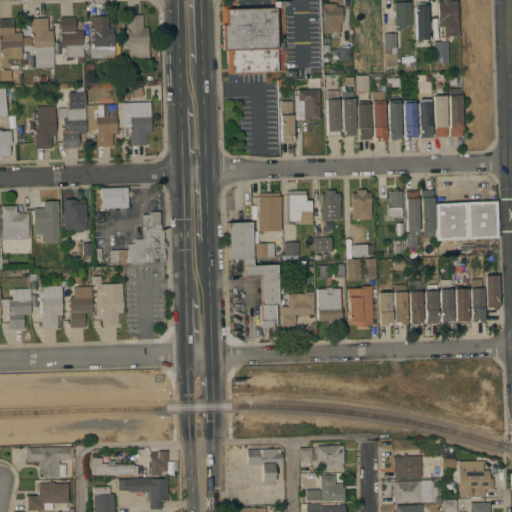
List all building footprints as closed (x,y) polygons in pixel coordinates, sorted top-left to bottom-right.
[(226,74),(226,50),(222,51),(220,5),(229,5),(229,8),(273,7),(273,1),(282,1),(282,6),(275,6),(278,72),(226,74)] [(411,25),(402,26),(402,28),(397,28),(397,26),(394,26),(393,2),(410,1),(411,25)] [(455,22),(437,22),(436,1),(454,1),(455,22)] [(341,23),(339,23),(339,33),(337,33),(337,37),(331,37),(331,33),(321,32),(322,3),(334,3),(334,4),(336,4),(336,6),(341,6),(341,23)] [(427,47),(415,47),(414,5),(417,3),(423,3),(426,5),(427,47)] [(90,58),(90,43),(91,43),(91,16),(112,15),(113,57),(90,58)] [(128,58),(128,49),(121,49),(121,36),(126,36),(125,15),(141,15),(142,27),(146,27),(148,57),(128,58)] [(74,16),(74,30),(82,30),(82,35),(87,35),(87,48),(83,48),(83,56),(64,57),(64,47),(60,47),(59,17),(74,16)] [(47,30),(52,30),(53,67),(34,67),(34,55),(29,55),(29,45),(31,45),(30,18),(46,17),(47,30)] [(21,58),(3,59),(3,49),(0,49),(0,18),(13,18),(13,32),(21,32),(21,58)] [(396,66),(384,66),(383,33),(395,33),(396,66)] [(433,41),(446,41),(446,62),(433,62),(433,41)] [(349,60),(338,60),(338,47),(349,47),(349,60)] [(0,79),(0,69),(10,69),(10,79),(0,79)] [(366,75),(354,75),(355,91),(366,91),(366,75)] [(385,140),(378,140),(378,141),(372,141),(371,92),(377,91),(376,88),(380,88),(380,91),(383,91),(385,140)] [(434,136),(432,89),(444,88),(446,136),(434,136)] [(449,136),(448,88),(460,88),(461,136),(449,136)] [(319,118),(311,119),(311,120),(302,120),(302,119),(294,119),(293,95),(296,94),(296,90),(318,89),(319,118)] [(85,133),(77,133),(78,147),(63,148),(62,117),(56,118),(55,108),(68,108),(67,92),(83,91),(85,133)] [(386,103),(387,103),(387,101),(388,101),(388,96),(396,96),(396,100),(398,100),(398,103),(399,103),(400,137),(394,137),(393,140),(389,140),(387,137),(386,103)] [(354,135),(341,136),(340,99),(352,98),(354,135)] [(326,136),(325,99),(338,99),(338,136),(326,136)] [(430,137),(418,137),(417,102),(418,102),(418,99),(428,99),(428,102),(429,102),(430,137)] [(413,100),(413,102),(414,102),(415,137),(409,137),(409,140),(403,140),(403,137),(401,103),(403,103),(402,100),(413,100)] [(292,141),(280,142),(279,101),(291,101),(292,141)] [(356,139),(355,104),(356,104),(356,102),(367,101),(367,103),(368,103),(369,139),(356,139)] [(150,132),(145,132),(146,145),(130,145),(129,124),(116,125),(116,111),(120,111),(120,103),(149,102),(150,132)] [(116,133),(111,133),(111,146),(95,146),(95,120),(92,120),(92,109),(97,109),(97,104),(115,104),(116,133)] [(55,135),(50,135),(51,148),(34,148),(34,130),(27,131),(27,121),(32,121),(32,111),(36,111),(36,106),(54,106),(55,135)] [(0,156),(0,128),(9,128),(10,145),(8,145),(9,156),(0,156)] [(126,187),(127,207),(100,208),(100,203),(98,203),(97,199),(100,199),(99,188),(126,187)] [(401,208),(400,208),(400,217),(387,218),(386,203),(388,203),(388,191),(392,190),(392,188),(397,188),(397,190),(401,190),(401,208)] [(370,219),(351,219),(350,193),(355,193),(355,189),(364,189),(364,192),(369,192),(370,219)] [(420,190),(432,189),(434,254),(422,255),(420,190)] [(286,190),(304,190),(304,200),(310,200),(310,211),(311,211),(311,223),(299,224),(299,221),(287,221),(286,190)] [(339,219),(320,220),(319,193),(324,193),(324,190),(333,190),(333,193),(338,193),(339,219)] [(404,190),(417,190),(418,236),(406,237),(404,190)] [(257,231),(256,196),(257,196),(257,193),(278,192),(278,196),(279,196),(280,230),(257,231)] [(62,199),(74,199),(74,200),(83,200),(83,203),(85,203),(85,230),(80,230),(80,232),(72,232),(72,230),(63,231),(62,199)] [(57,207),(58,207),(59,210),(57,210),(58,223),(32,224),(32,208),(43,208),(43,201),(57,200),(57,207)] [(465,202),(495,201),(496,237),(466,239),(465,202)] [(444,240),(444,246),(436,246),(434,204),(465,202),(466,239),(444,240)] [(1,217),(0,217),(0,206),(15,205),(15,211),(18,211),(18,213),(27,212),(28,228),(27,228),(27,239),(2,240),(1,217)] [(126,243),(133,243),(133,239),(142,238),(142,229),(141,229),(141,214),(148,214),(147,211),(159,211),(159,224),(160,224),(160,228),(163,228),(164,261),(147,261),(148,262),(127,263),(126,243)] [(241,259),(227,259),(226,222),(251,222),(252,265),(242,265),(241,259)] [(330,236),(331,251),(330,251),(330,254),(326,254),(326,251),(313,252),(313,237),(330,236)] [(297,255),(283,255),(283,241),(297,241),(297,255)] [(271,243),(253,243),(254,256),(271,256),(271,243)] [(351,257),(366,256),(365,245),(350,245),(351,257)] [(125,259),(117,259),(117,262),(109,262),(110,250),(117,250),(117,249),(125,249),(125,259)] [(360,280),(346,280),(345,259),(359,258),(360,280)] [(375,276),(374,276),(374,278),(364,278),(364,277),(363,277),(362,258),(374,258),(375,276)] [(252,265),(276,264),(277,304),(275,304),(276,326),(260,326),(258,276),(242,277),(242,265),(252,265)] [(332,264),(343,264),(343,277),(332,277),(332,264)] [(330,265),(330,277),(315,278),(315,265),(330,265)] [(485,309),(484,275),(496,275),(497,306),(496,309),(485,309)] [(122,312),(117,312),(117,325),(101,326),(100,299),(98,299),(97,283),(90,283),(90,276),(99,276),(100,284),(120,283),(122,312)] [(470,278),(480,278),(480,287),(482,287),(482,322),(470,322),(470,278)] [(439,320),(439,289),(440,289),(439,279),(449,279),(449,288),(451,288),(452,323),(441,323),(439,320)] [(410,324),(410,322),(408,322),(407,280),(420,280),(421,321),(419,321),(420,323),(410,324)] [(61,314),(56,314),(56,327),(40,328),(40,310),(38,310),(37,291),(42,291),(41,286),(60,285),(61,314)] [(91,312),(83,312),(83,327),(69,327),(68,296),(72,296),(72,286),(90,286),(91,312)] [(371,324),(363,324),(363,326),(355,326),(355,324),(347,324),(346,288),(359,287),(359,286),(370,286),(371,324)] [(340,319),(341,319),(341,324),(331,325),(331,322),(328,322),(328,320),(316,321),(316,307),(317,307),(316,289),(324,288),(324,287),(331,287),(331,288),(339,288),(340,319)] [(29,314),(22,314),(22,328),(7,329),(7,298),(11,298),(10,288),(29,288),(29,314)] [(466,288),(467,322),(454,323),(453,288),(466,288)] [(436,290),(436,321),(436,323),(425,324),(425,321),(424,321),(423,290),(436,290)] [(313,314),(305,314),(305,315),(299,315),(299,314),(294,314),(294,326),(281,326),(280,306),(286,306),(286,294),(303,293),(303,291),(312,291),(313,314)] [(393,325),(392,292),(405,291),(406,322),(404,324),(393,325)] [(390,325),(378,325),(377,292),(389,292),(390,325)] [(314,446),(339,445),(339,446),(342,445),(342,463),(341,463),(341,469),(315,470),(314,446)] [(72,446),(72,459),(58,459),(58,464),(64,464),(64,476),(58,476),(58,477),(42,477),(42,473),(38,473),(38,461),(24,461),(24,446),(72,446)] [(298,447),(310,447),(310,460),(298,460),(298,449),(298,447)] [(245,449),(276,448),(276,453),(281,452),(281,464),(273,464),(273,472),(275,472),(275,475),(274,475),(274,484),(260,485),(260,481),(261,481),(260,464),(246,465),(245,449)] [(149,457),(148,457),(148,452),(157,452),(157,451),(166,451),(166,470),(161,470),(161,472),(159,472),(159,475),(149,475),(149,457)] [(132,475),(116,475),(116,473),(89,473),(90,457),(99,457),(99,455),(117,455),(117,460),(133,461),(132,475)] [(419,455),(420,476),(393,477),(393,472),(392,472),(392,456),(419,455)] [(492,489),(484,489),(484,494),(458,495),(458,461),(482,461),(482,470),(488,470),(488,478),(492,478),(492,489)] [(319,501),(319,475),(333,475),(333,483),(340,483),(340,488),(343,488),(343,500),(333,500),(333,501),(330,501),(330,500),(319,501)] [(166,479),(166,491),(167,494),(167,499),(160,499),(160,509),(148,509),(148,500),(145,499),(145,492),(127,492),(127,490),(116,490),(116,480),(116,479),(128,479),(129,478),(149,478),(149,479),(166,479)] [(432,479),(432,487),(436,486),(436,496),(440,496),(440,502),(434,502),(434,501),(393,502),(393,496),(392,496),(392,481),(432,479)] [(67,503),(51,503),(51,509),(42,509),(42,510),(26,510),(26,496),(37,496),(37,483),(47,483),(47,481),(52,481),(52,483),(67,483),(67,503)] [(92,511),(92,487),(108,486),(108,494),(113,494),(113,511),(92,511)] [(455,511),(454,511),(443,511),(443,500),(455,500),(455,511)] [(488,502),(488,511),(469,511),(469,502),(488,502)]
